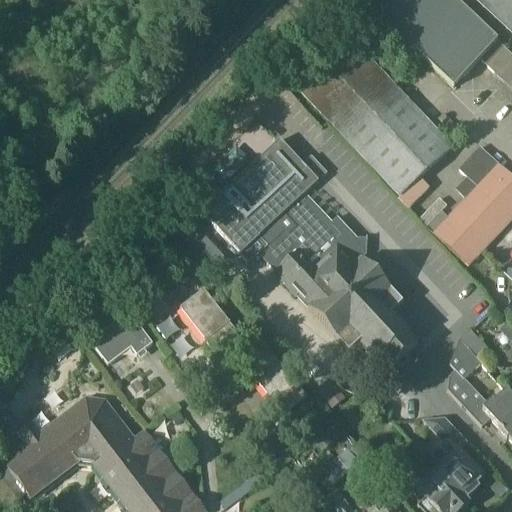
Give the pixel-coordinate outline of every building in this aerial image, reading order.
[(395,0),(378,18),(452,89),(496,44),(450,0),(395,0)] [(511,0),(470,0),(511,38),(511,47),(511,49),(511,0)] [(300,92),(399,198),(452,148),(353,43),(300,92)] [(496,75),(511,58),(511,56),(503,47),(486,65),(496,75)] [(511,58),(496,75),(505,83),(511,75),(511,58)] [(458,173),(475,189),(433,235),(467,267),(511,219),(511,178),(498,165),(498,166),(480,150),(458,173)] [(311,158),(303,166),(294,157),(234,212),(217,193),(198,210),(238,254),(258,237),(285,266),(275,275),(296,298),(299,294),(312,308),(308,311),(349,355),(360,345),(378,364),(379,362),(388,372),(417,345),(409,336),(410,335),(392,316),(402,306),(361,262),(360,263),(354,257),(355,243),(342,229),(343,227),(336,220),(331,225),(304,196),(318,183),(327,175),(311,158)] [(207,238),(196,248),(218,273),(229,263),(207,238)] [(500,272),(511,282),(511,263),(510,262),(500,272)] [(247,380),(251,377),(282,418),(306,399),(262,343),(250,353),(203,292),(180,310),(226,371),(239,361),(245,369),(241,372),(247,380)] [(108,318),(120,309),(115,301),(103,311),(108,318)] [(130,350),(136,358),(152,346),(128,315),(89,344),(107,367),(130,350)] [(511,332),(506,326),(498,332),(510,345),(508,347),(511,351),(511,375),(510,377),(511,379),(511,392),(508,396),(511,400),(511,332)] [(89,343),(79,331),(72,336),(82,349),(89,343)] [(511,400),(508,396),(495,407),(493,405),(489,409),(464,381),(482,365),(459,340),(449,366),(455,373),(446,381),(445,389),(482,429),(490,421),(500,433),(498,435),(506,444),(508,442),(511,446),(511,400)] [(214,392),(207,383),(196,391),(203,400),(214,392)] [(26,446),(3,463),(31,500),(76,466),(78,469),(91,470),(94,467),(128,511),(204,511),(143,431),(132,439),(105,402),(84,400),(38,435),(30,425),(18,434),(26,446)] [(184,422),(178,414),(169,420),(176,428),(184,422)] [(467,461),(459,453),(467,445),(445,421),(422,423),(445,447),(439,453),(441,455),(429,466),(437,473),(464,503),(465,502),(477,491),(474,488),(484,479),(477,472),(478,471),(468,460),(467,461)] [(360,463),(349,451),(317,478),(328,491),(360,463)] [(298,468),(301,472),(306,478),(308,480),(313,477),(303,464),(298,468)] [(394,478),(387,470),(381,476),(389,483),(394,478)] [(301,472),(290,482),(306,501),(317,491),(301,472)] [(464,503),(437,473),(417,491),(427,502),(418,510),(419,511),(467,511),(467,509),(469,507),(465,502),(464,503)] [(490,490),(500,501),(507,494),(498,483),(490,490)] [(352,511),(337,492),(326,501),(334,511),(352,511)] [(0,503),(0,504),(4,511),(17,503),(12,495),(0,503)]
